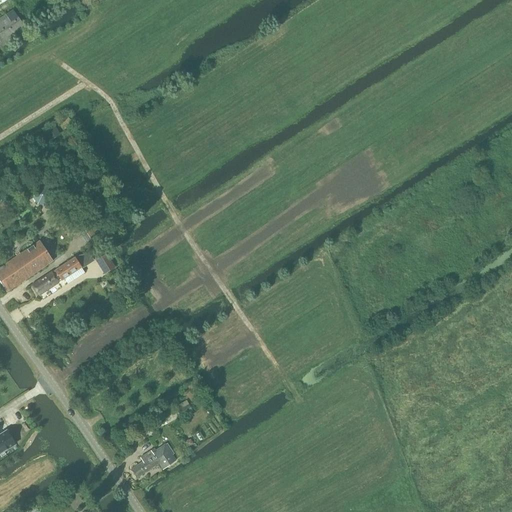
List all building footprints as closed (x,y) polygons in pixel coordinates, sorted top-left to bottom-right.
[(12,10),(0,18),(0,48),(26,30),(12,10)] [(47,187),(37,188),(32,197),(38,205),(49,205),(54,196),(47,187)] [(86,222),(73,231),(83,247),(97,238),(86,222)] [(39,242),(0,268),(0,283),(6,293),(52,263),(39,242)] [(106,254),(95,260),(104,275),(115,268),(106,254)] [(73,259),(32,286),(38,296),(80,268),(73,259)] [(177,411),(180,417),(190,411),(186,405),(177,411)] [(0,453),(15,444),(7,431),(0,435),(0,453)] [(143,462),(132,470),(137,478),(159,464),(163,470),(174,463),(163,447),(156,451),(155,449),(141,458),(143,462)]
